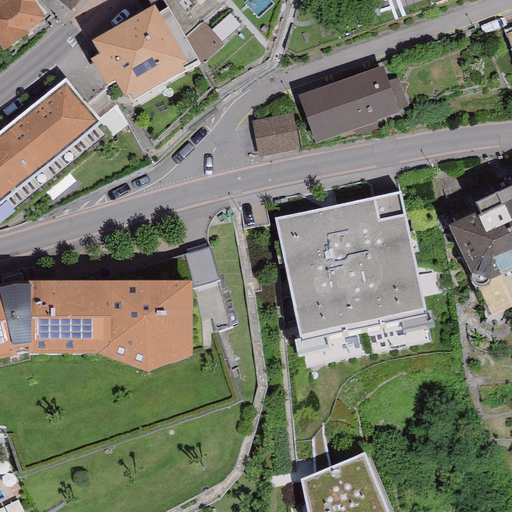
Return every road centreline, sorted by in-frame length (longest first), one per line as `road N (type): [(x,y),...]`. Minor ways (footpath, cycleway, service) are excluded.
road 1 (residential): [(511,3),(257,94),(213,149),(209,188)]
road 2 (secondary): [(209,188),(511,136)]
road 3 (secondary): [(0,247),(209,188)]
road 4 (secondary): [(103,0),(0,93)]
